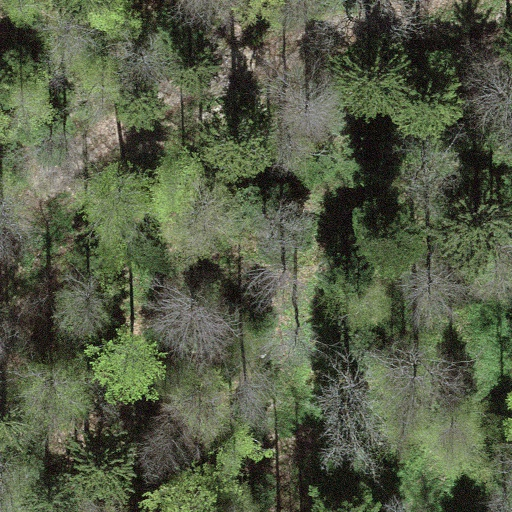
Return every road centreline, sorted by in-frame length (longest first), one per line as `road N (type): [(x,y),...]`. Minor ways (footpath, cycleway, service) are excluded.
road 1 (track): [(0,245),(58,179),(152,108),(428,0)]
road 2 (track): [(152,108),(259,0)]
